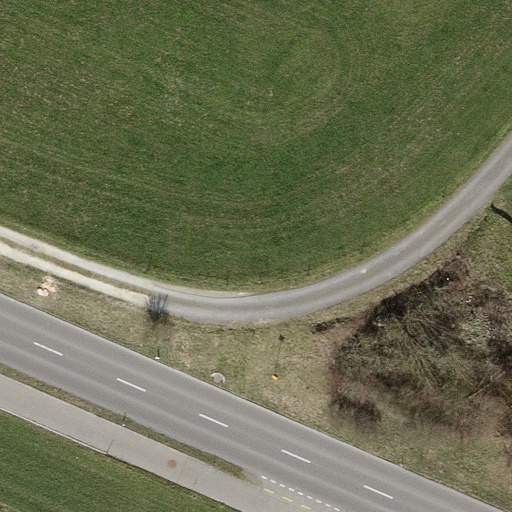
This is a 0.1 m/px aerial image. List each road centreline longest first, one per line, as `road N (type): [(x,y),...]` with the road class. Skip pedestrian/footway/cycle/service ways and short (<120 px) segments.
road 1 (track): [(511,154),(409,253),(290,303),(174,306),(0,234)]
road 2 (tertiary): [(0,328),(417,511)]
